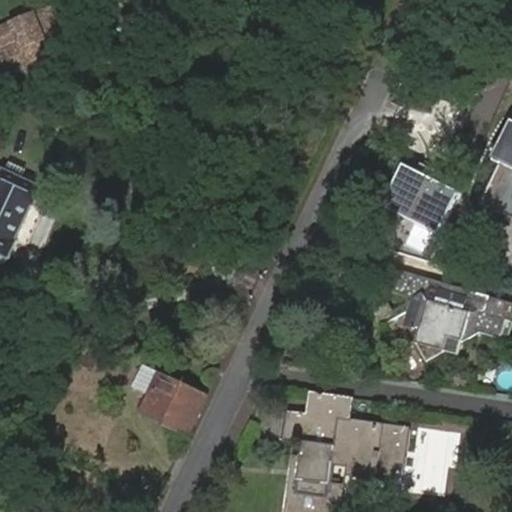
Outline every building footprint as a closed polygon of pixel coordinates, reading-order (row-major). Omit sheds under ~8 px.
[(0,22),(0,73),(75,52),(61,5),(0,22)] [(478,151),(501,162),(507,149),(501,145),(511,122),(502,117),(490,140),(484,138),(478,151)] [(507,149),(501,162),(481,202),(511,217),(511,122),(501,145),(507,149)] [(40,186),(2,170),(0,174),(0,257),(8,261),(40,186)] [(509,340),(511,328),(511,305),(395,271),(389,292),(404,297),(408,305),(406,315),(395,320),(384,326),(401,355),(418,346),(427,362),(445,354),(461,357),(463,344),(482,333),(509,340)] [(377,330),(384,326),(395,320),(385,301),(367,311),(377,330)] [(188,434),(207,396),(142,365),(132,385),(151,395),(142,413),(188,434)] [(349,423),(352,401),(311,395),(308,418),(288,415),(285,442),(298,443),(304,444),(301,463),(295,463),(289,511),(335,511),(339,486),(329,485),(332,464),(341,465),(340,469),(378,474),(380,457),(401,459),(406,460),(410,431),(349,423)] [(304,444),(298,443),(295,463),(301,463),(304,444)] [(399,477),(401,459),(380,457),(378,474),(399,477)]
